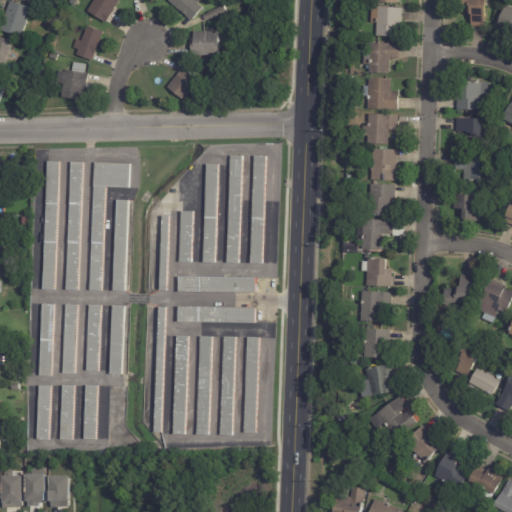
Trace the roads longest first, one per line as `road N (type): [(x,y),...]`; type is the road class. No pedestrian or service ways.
road 1 (secondary): [(319,0),(306,122),(292,511)]
road 2 (residential): [(433,0),(417,337),(429,379),(450,411),(511,447)]
road 3 (residential): [(306,122),(0,129)]
